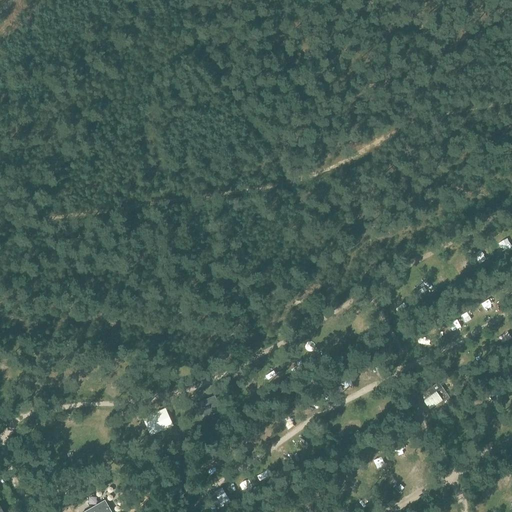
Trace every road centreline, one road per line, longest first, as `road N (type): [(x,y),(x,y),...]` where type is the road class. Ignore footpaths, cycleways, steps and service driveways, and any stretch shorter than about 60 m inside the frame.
road 1 (track): [(27,511),(3,441),(29,413),(191,389),(357,298),(376,309),(399,351),(394,378)]
road 2 (track): [(511,102),(418,117),(325,174),(0,224)]
road 3 (track): [(194,511),(214,482),(511,310)]
road 4 (track): [(357,298),(511,206)]
road 5 (track): [(394,378),(465,511)]
road 6 (track): [(385,511),(511,440)]
